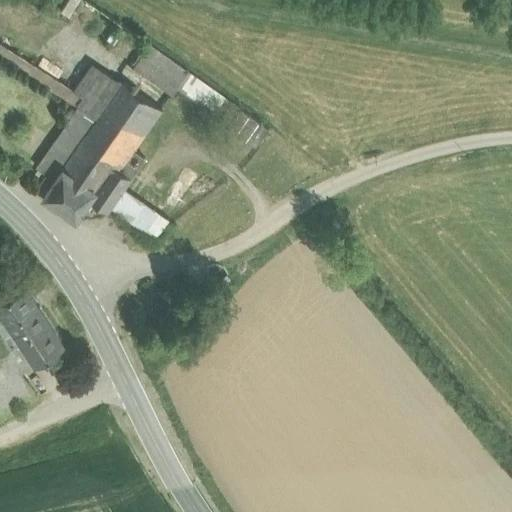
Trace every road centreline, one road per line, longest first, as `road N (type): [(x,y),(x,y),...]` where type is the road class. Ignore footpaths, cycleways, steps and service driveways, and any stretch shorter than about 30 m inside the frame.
road 1 (unclassified): [(84,286),(218,257),(340,178),(453,144),(511,138)]
road 2 (secondary): [(194,511),(123,377)]
road 3 (unclassified): [(0,437),(123,377)]
